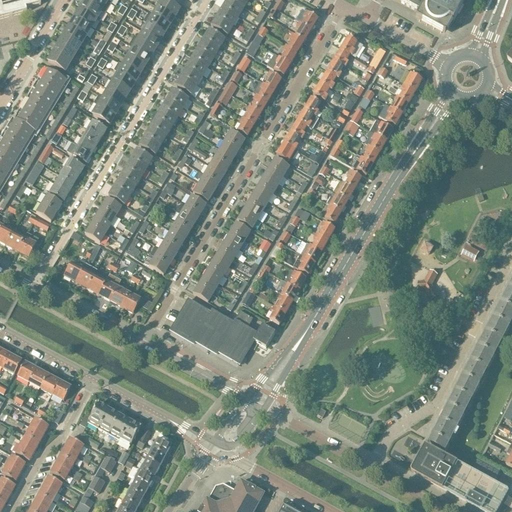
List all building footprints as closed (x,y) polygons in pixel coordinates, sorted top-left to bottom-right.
[(0,0),(0,20),(26,13),(25,9),(40,6),(38,0),(0,0)] [(102,0),(85,0),(84,1),(105,14),(110,5),(102,0)] [(162,0),(157,9),(173,19),(179,10),(162,0)] [(226,0),(222,9),(238,19),(244,9),(227,0),(226,0)] [(227,0),(244,9),(249,0),(248,0),(227,0)] [(425,0),(426,0),(425,0),(392,0),(418,14),(415,20),(444,36),(451,24),(452,24),(463,4),(462,4),(463,0),(425,0)] [(84,1),(79,10),(96,20),(100,22),(105,14),(84,1)] [(278,2),(273,10),(279,13),(284,5),(278,2)] [(157,9),(152,17),(168,27),(173,19),(157,9)] [(216,18),(233,28),(238,19),(222,9),(216,18)] [(79,10),(74,19),(90,29),(96,20),(79,10)] [(273,10),(268,18),(274,21),(279,13),(273,10)] [(298,25),(310,32),(317,21),(305,13),(302,19),(304,20),(300,26),(298,25)] [(147,14),(143,22),(147,25),(164,35),(168,27),(152,17),(147,14)] [(210,27),(227,37),(233,28),(216,18),(210,27)] [(74,19),(69,28),(85,38),(90,29),(74,19)] [(147,25),(142,33),(159,43),(164,35),(147,25)] [(291,36),(303,43),(310,32),(298,25),(295,30),(297,31),(293,37),(291,36)] [(69,28),(63,36),(80,46),(85,38),(69,28)] [(202,41),(219,51),(225,41),(208,31),(202,41)] [(142,33),(137,41),(154,51),(159,43),(142,33)] [(63,36),(58,45),(75,55),(80,46),(63,36)] [(285,47),(285,48),(296,55),(303,43),(291,36),(288,41),(290,43),(287,48),(285,47)] [(133,39),(128,47),(132,50),(149,60),(154,51),(137,41),(133,39)] [(347,39),(339,51),(349,56),(349,57),(351,58),(354,53),(353,51),(357,45),(347,39)] [(197,50),(213,60),(219,51),(202,41),(197,50)] [(246,55),(252,59),(256,52),(255,51),(258,47),(253,44),(246,55)] [(58,45),(53,54),(69,64),(75,55),(58,45)] [(278,59),(290,66),(296,55),(285,48),(281,53),(283,54),(280,60),(278,59)] [(132,50),(127,58),(144,68),(149,60),(132,50)] [(191,59),(208,69),(213,60),(197,50),(191,59)] [(339,51),(333,62),(342,68),(343,68),(345,69),(348,64),(346,63),(349,57),(349,56),(339,51)] [(236,53),(232,60),(236,62),(240,55),(236,53)] [(53,54),(47,63),(64,73),(69,64),(53,54)] [(395,57),(393,61),(404,66),(406,63),(395,57)] [(127,58),(122,66),(139,76),(144,68),(127,58)] [(239,67),(245,70),(250,62),(244,58),(239,67)] [(185,69),(202,79),(208,69),(191,59),(185,69)] [(277,65),(273,72),(282,78),(290,66),(278,59),(275,64),(277,65)] [(365,70),(367,67),(355,59),(353,63),(365,70)] [(372,60),(368,67),(375,71),(377,68),(379,64),(378,64),(373,61),(372,60)] [(333,62),(326,73),(335,79),(338,80),(341,75),(339,74),(343,68),(342,68),(333,62)] [(118,63),(113,72),(117,74),(134,84),(139,76),(122,66),(118,63)] [(38,80),(62,95),(70,82),(59,75),(58,77),(44,69),(38,80)] [(180,78),(196,89),(202,79),(185,69),(180,78)] [(402,86),(414,93),(421,81),(404,72),(398,83),(402,86)] [(235,73),(230,81),(236,85),(241,77),(235,73)] [(326,73),(319,85),(329,90),(329,91),(331,92),(334,87),(332,85),(336,79),(338,81),(338,80),(335,79),(326,73)] [(117,74),(112,82),(129,92),(134,84),(117,74)] [(262,85),(261,85),(274,93),(280,81),(268,74),(265,79),(267,81),(264,86),(262,85)] [(218,83),(222,86),(226,80),(221,77),(218,83)] [(174,87),(191,97),(196,89),(180,78),(174,87)] [(31,90),(56,105),(62,95),(38,80),(31,90)] [(112,82),(107,91),(124,101),(129,92),(112,82)] [(229,83),(223,93),(231,98),(237,88),(229,83)] [(255,96),(255,97),(267,104),(274,93),(261,85),(258,91),(261,92),(257,98),(255,96)] [(319,85),(312,96),(324,103),(327,98),(325,97),(329,91),(329,90),(319,85)] [(396,97),(396,98),(408,105),(414,93),(402,86),(399,91),(401,93),(398,98),(396,97)] [(25,100),(50,115),(56,105),(31,90),(25,100)] [(200,91),(213,101),(218,93),(214,90),(210,96),(200,90),(200,91)] [(107,91),(102,99),(119,109),(124,101),(107,91)] [(166,100),(183,110),(189,101),(172,91),(166,100)] [(203,105),(209,108),(213,101),(200,91),(198,94),(208,100),(207,101),(206,101),(203,105)] [(225,107),(231,98),(223,93),(217,102),(225,107)] [(334,94),(331,100),(333,101),(337,103),(341,98),(334,94)] [(98,96),(93,104),(98,107),(114,117),(119,109),(102,99),(98,96)] [(248,108),(260,115),(267,104),(255,97),(252,102),(254,103),(250,109),(248,108)] [(389,109),(401,116),(408,105),(396,98),(393,103),(395,104),(391,110),(389,109)] [(310,99),(303,111),(313,116),(312,117),(313,117),(315,118),(318,113),(316,112),(320,105),(310,99)] [(19,110),(43,126),(50,115),(25,100),(19,110)] [(160,110),(177,120),(183,110),(166,100),(160,110)] [(348,102),(344,109),(350,113),(354,106),(348,102)] [(209,116),(215,120),(222,108),(216,104),(209,116)] [(98,107),(92,116),(108,126),(114,117),(98,107)] [(248,108),(241,119),(241,120),(253,127),(260,115),(248,108)] [(388,116),(384,122),(394,128),(401,116),(389,109),(386,114),(388,116)] [(35,134),(34,137),(36,138),(43,126),(19,110),(13,120),(35,134)] [(154,120),(171,129),(177,120),(160,110),(154,120)] [(312,117),(313,116),(303,111),(296,123),(305,128),(308,129),(308,130),(311,132),(318,120),(315,118),(313,117),(312,117)] [(5,129),(30,144),(34,137),(35,134),(13,120),(12,119),(5,129)] [(65,119),(62,125),(67,128),(70,122),(65,119)] [(149,129),(166,138),(171,129),(154,120),(149,129)] [(240,126),(236,133),(246,139),(253,127),(241,120),(238,125),(240,126)] [(91,122),(86,131),(101,139),(106,131),(91,122)] [(205,123),(200,131),(206,134),(211,126),(205,123)] [(296,123),(290,134),(301,141),(305,136),(302,135),(306,129),(308,130),(308,129),(305,128),(296,123)] [(337,132),(340,126),(335,123),(331,128),(337,132)] [(373,136),(385,143),(392,131),(380,124),(377,130),(379,131),(376,137),(373,136)] [(56,134),(61,137),(65,130),(60,127),(56,134)] [(0,137),(0,140),(24,154),(30,144),(5,129),(0,137)] [(144,138),(160,147),(166,138),(149,129),(144,138)] [(323,138),(332,143),(338,133),(333,129),(327,139),(324,137),(323,138)] [(81,139),(96,148),(101,139),(86,131),(81,139)] [(229,133),(223,142),(239,150),(244,142),(229,133)] [(50,143),(56,147),(61,138),(61,137),(56,134),(50,143)] [(290,134),(282,145),(294,152),(297,154),(298,154),(295,152),(298,147),(296,146),(299,140),(301,141),(290,134)] [(324,144),(329,147),(332,143),(323,138),(323,139),(316,135),(314,139),(321,143),(322,141),(325,142),(324,144)] [(367,147),(379,154),(385,143),(373,136),(370,141),(372,142),(369,148),(367,147)] [(138,147),(155,157),(160,147),(144,138),(138,147)] [(76,148),(91,156),(96,148),(81,139),(76,148)] [(0,153),(18,164),(24,154),(0,140),(0,153)] [(218,150),(233,160),(239,150),(223,142),(218,150)] [(194,149),(195,148),(191,145),(187,151),(192,154),(192,153),(204,161),(206,156),(194,149)] [(282,145),(276,157),(287,164),(290,159),(293,161),(297,154),(294,152),(282,145)] [(47,146),(41,155),(47,159),(53,150),(47,146)] [(362,160),(360,159),(372,166),(379,154),(367,147),(364,153),(366,154),(362,160)] [(76,148),(71,156),(86,165),(91,156),(76,148)] [(339,153),(340,152),(335,149),(334,150),(331,155),(337,158),(340,153),(339,153)] [(61,159),(63,156),(54,150),(52,154),(61,159)] [(213,159),(228,169),(233,160),(218,150),(213,159)] [(136,151),(130,161),(147,170),(152,161),(136,151)] [(325,155),(320,152),(316,158),(313,163),(318,166),(325,155)] [(0,168),(11,175),(18,164),(0,153),(0,168)] [(41,155),(37,162),(43,165),(47,159),(41,155)] [(184,158),(180,164),(184,166),(184,165),(188,167),(191,162),(184,158)] [(213,159),(207,168),(223,177),(228,169),(213,159)] [(372,166),(360,159),(357,164),(359,165),(356,172),(365,177),(372,166)] [(69,160),(64,169),(78,178),(83,169),(69,160)] [(268,169),(283,178),(289,169),(274,160),(268,169)] [(124,170),(141,180),(147,170),(130,161),(124,170)] [(37,164),(32,172),(38,176),(43,168),(37,164)] [(0,182),(5,185),(11,175),(0,168),(0,182)] [(202,177),(218,185),(223,177),(207,168),(202,177)] [(59,177),(73,186),(78,178),(64,169),(59,177)] [(268,169),(263,178),(278,187),(283,178),(268,169)] [(119,179),(135,189),(141,180),(124,170),(119,179)] [(33,185),(38,176),(32,172),(27,181),(33,185)] [(347,179),(344,185),(354,191),(361,179),(349,172),(345,178),(347,179)] [(164,173),(160,178),(165,181),(168,175),(164,173)] [(53,186),(68,194),(73,186),(59,177),(53,186)] [(202,177),(197,185),(213,194),(218,185),(202,177)] [(318,177),(314,183),(320,186),(322,188),(324,184),(323,180),(318,177)] [(257,187),(272,196),(278,187),(263,178),(257,187)] [(113,188),(129,199),(135,189),(119,179),(113,188)] [(344,185),(339,182),(333,194),(335,195),(347,202),(354,191),(344,185)] [(314,183),(311,189),(316,192),(320,186),(314,183)] [(168,184),(162,194),(166,196),(169,190),(173,192),(175,188),(168,184)] [(192,194),(207,204),(213,194),(197,185),(192,194)] [(63,203),(68,194),(53,186),(48,194),(63,203)] [(297,193),(295,196),(299,198),(304,190),(300,188),(297,186),(294,191),(297,193)] [(252,196),(267,204),(272,196),(257,187),(252,196)] [(108,197),(124,207),(129,199),(113,188),(108,197)] [(307,194),(304,199),(310,202),(313,198),(307,194)] [(326,205),(328,207),(340,214),(347,202),(335,195),(333,194),(326,205)] [(41,205),(56,214),(61,205),(46,196),(41,205)] [(252,196),(247,204),(262,213),(267,204),(252,196)] [(295,196),(289,206),(293,208),(299,198),(295,196)] [(190,197),(184,207),(199,216),(205,206),(190,197)] [(101,209),(115,218),(121,209),(106,200),(101,209)] [(247,204),(242,214),(257,222),(262,213),(247,204)] [(41,205),(35,214),(50,224),(56,214),(41,205)] [(3,218),(5,219),(7,220),(11,214),(15,208),(11,206),(3,218)] [(140,212),(145,215),(148,209),(144,206),(140,212)] [(179,215),(195,224),(199,216),(184,207),(179,215)] [(327,213),(324,220),(333,226),(340,214),(328,207),(325,212),(327,213)] [(95,218),(110,227),(115,218),(101,209),(95,218)] [(298,210),(291,221),(297,224),(303,213),(298,210)] [(156,220),(159,215),(152,211),(149,216),(156,220)] [(236,222),(251,231),(257,222),(242,214),(236,222)] [(174,224),(189,233),(195,224),(179,215),(174,224)] [(90,227),(105,236),(110,227),(95,218),(90,227)] [(482,218),(480,224),(487,228),(490,222),(482,218)] [(128,226),(135,231),(139,225),(135,222),(132,228),(128,226)] [(174,224),(168,233),(184,242),(189,233),(174,224)] [(235,224),(229,234),(244,243),(250,233),(235,224)] [(315,235),(327,242),(334,231),(322,224),(319,229),(321,230),(317,236),(315,235)] [(125,231),(132,236),(135,231),(128,226),(125,231)] [(84,236),(99,245),(105,236),(90,227),(84,236)] [(1,228),(0,228),(0,244),(5,247),(12,234),(1,228)] [(272,235),(268,241),(272,243),(278,234),(274,232),(272,235)] [(163,242),(178,251),(184,242),(168,233),(163,242)] [(280,240),(278,244),(284,247),(290,236),(284,233),(281,239),(285,241),(284,243),(280,240)] [(12,234),(5,247),(16,253),(19,248),(23,240),(12,234)] [(229,234),(224,242),(239,251),(244,243),(229,234)] [(19,248),(16,253),(28,259),(35,246),(38,241),(26,235),(23,240),(19,248)] [(309,246),(308,247),(321,254),(327,242),(315,235),(312,240),(314,242),(311,247),(309,246)] [(134,240),(130,248),(133,250),(138,242),(134,240)] [(163,242),(158,251),(173,260),(178,251),(163,242)] [(224,242),(218,252),(234,260),(239,251),(224,242)] [(266,243),(261,253),(265,256),(271,246),(266,243)] [(92,254),(92,255),(96,257),(100,249),(96,247),(92,254)] [(308,247),(302,258),(314,265),(321,254),(308,247)] [(467,248),(463,256),(473,261),(477,253),(467,248)] [(158,251),(152,260),(168,268),(173,260),(158,251)] [(213,260),(229,269),(234,260),(218,252),(213,260)] [(293,268),(297,271),(307,277),(314,265),(302,258),(299,257),(293,268)] [(147,268),(163,277),(168,268),(152,260),(147,268)] [(213,260),(208,269),(223,278),(229,269),(213,260)] [(70,265),(63,278),(75,284),(85,265),(79,263),(76,268),(70,265)] [(126,272),(132,275),(137,266),(131,263),(126,272)] [(85,265),(75,284),(86,290),(96,273),(96,272),(85,265)] [(59,275),(61,270),(55,267),(53,272),(59,275)] [(203,277),(218,287),(223,278),(208,269),(203,277)] [(143,271),(141,275),(150,280),(152,277),(143,271)] [(424,290),(429,298),(431,300),(438,296),(431,286),(437,276),(433,273),(430,272),(424,282),(418,283),(419,291),(424,290)] [(96,273),(86,290),(98,296),(107,279),(96,273)] [(135,273),(130,282),(134,283),(138,275),(135,273)] [(286,285),(298,292),(305,280),(293,273),(290,279),(292,280),(288,286),(286,285)] [(138,275),(134,283),(138,285),(141,280),(142,277),(138,275)] [(107,279),(98,296),(109,303),(116,290),(120,282),(109,276),(107,279)] [(197,286),(212,296),(218,287),(203,277),(197,286)] [(280,296),(292,303),(298,292),(286,285),(283,290),(285,291),(282,297),(280,296)] [(192,295),(207,304),(212,296),(197,286),(192,295)] [(116,290),(109,303),(120,308),(127,296),(116,290)] [(246,299),(242,305),(248,309),(252,301),(255,297),(249,294),(247,297),(246,299)] [(127,296),(120,308),(133,315),(139,302),(127,296)] [(277,301),(273,308),(285,315),(292,303),(280,296),(277,301)] [(497,315),(491,327),(506,335),(511,322),(511,300),(506,297),(499,310),(498,309),(495,314),(497,315)] [(238,366),(253,342),(252,342),(256,335),(247,329),(252,320),(239,313),(233,324),(211,312),(210,314),(188,302),(170,332),(192,346),(194,343),(215,356),(217,353),(238,366)] [(272,314),(268,321),(278,327),(285,315),(273,308),(270,313),(272,314)] [(252,342),(253,342),(265,349),(274,333),(261,326),(256,335),(252,342)] [(482,344),(476,356),(491,364),(506,335),(491,327),(484,339),(483,338),(480,344),(482,344)] [(0,351),(0,368),(2,370),(9,357),(0,351)] [(467,374),(460,386),(476,394),(491,364),(476,356),(469,368),(467,368),(465,373),(467,374)] [(9,357),(2,370),(14,376),(21,363),(9,357)] [(24,365),(17,377),(28,384),(35,371),(24,365)] [(35,371),(28,384),(40,390),(47,377),(35,371)] [(47,377),(40,390),(51,396),(58,383),(47,377)] [(58,383),(51,396),(63,402),(70,389),(58,383)] [(451,403),(445,415),(460,423),(476,394),(460,386),(454,398),(452,397),(450,402),(451,403)] [(97,430),(108,410),(98,405),(90,418),(87,425),(97,430)] [(7,407),(2,415),(7,418),(8,416),(8,417),(12,409),(7,407)] [(511,411),(508,409),(503,418),(511,422),(511,419),(511,411)] [(118,442),(129,422),(108,410),(97,430),(118,442)] [(85,415),(79,426),(85,429),(87,425),(90,418),(85,415)] [(436,432),(430,445),(445,453),(460,423),(445,415),(439,427),(437,426),(434,432),(436,432)] [(33,420),(29,428),(44,436),(48,428),(33,420)] [(129,422),(118,442),(129,448),(140,428),(129,422)] [(29,428),(24,437),(38,446),(44,436),(29,428)] [(145,431),(138,443),(143,446),(151,434),(145,431)] [(78,440),(89,446),(91,441),(81,435),(78,440)] [(24,437),(19,446),(34,454),(38,446),(24,437)] [(64,447),(79,456),(84,448),(69,440),(64,447)] [(157,440),(151,450),(164,458),(170,447),(157,440)] [(91,441),(89,446),(96,450),(99,445),(91,441)] [(12,453),(14,454),(14,455),(29,463),(34,454),(19,446),(16,444),(12,453)] [(60,456),(74,465),(79,456),(64,447),(60,456)] [(425,448),(412,472),(412,473),(412,474),(412,475),(413,476),(478,511),(498,511),(508,493),(425,448)] [(151,450),(146,461),(159,468),(164,458),(151,450)] [(123,453),(117,464),(123,467),(129,456),(123,453)] [(60,456),(54,466),(70,473),(74,465),(60,456)] [(10,457),(5,466),(20,474),(25,466),(10,457)] [(105,458),(102,464),(112,469),(115,463),(105,458)] [(473,470),(494,482),(500,471),(479,459),(473,470)] [(146,461),(140,471),(153,478),(159,468),(146,461)] [(102,464),(96,474),(101,476),(104,472),(109,475),(112,469),(102,464)] [(5,466),(0,475),(15,483),(20,474),(5,466)] [(49,475),(64,483),(70,473),(54,466),(49,475)] [(140,471),(134,481),(148,488),(153,478),(140,471)] [(96,474),(90,484),(101,490),(104,484),(99,481),(101,476),(96,474)] [(48,478),(42,487),(57,496),(62,486),(48,478)] [(0,479),(0,490),(10,497),(15,488),(0,479)] [(134,481),(129,492),(142,499),(148,488),(134,481)] [(253,511),(263,496),(255,491),(255,490),(249,487),(248,488),(240,483),(233,495),(223,490),(213,493),(208,503),(205,501),(201,509),(200,509),(198,511),(253,511)] [(90,484),(85,494),(90,497),(92,492),(98,495),(101,490),(90,484)] [(42,487),(37,496),(52,505),(57,496),(42,487)] [(0,490),(0,502),(5,506),(10,497),(0,490)] [(129,492),(123,502),(137,509),(142,499),(129,492)] [(85,494),(79,504),(80,504),(90,509),(93,504),(87,501),(90,497),(85,494)] [(33,505),(46,511),(48,511),(52,505),(37,496),(33,505)] [(123,502),(117,511),(135,511),(137,509),(123,502)]
